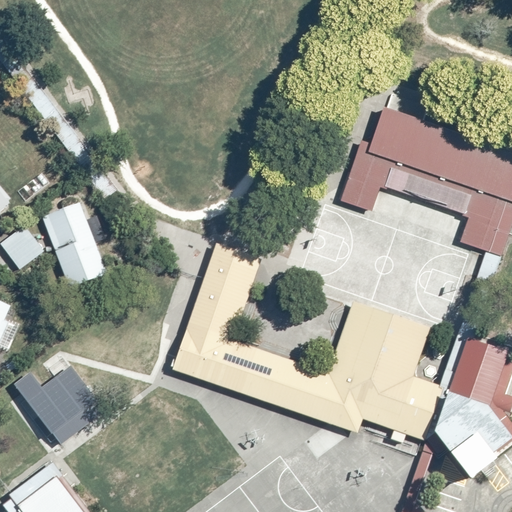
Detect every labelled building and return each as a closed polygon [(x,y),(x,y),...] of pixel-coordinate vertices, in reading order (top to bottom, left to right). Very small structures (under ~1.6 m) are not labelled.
[(500,255),(511,222),(511,143),(377,97),(356,158),(343,197),(377,209),(391,170),(468,197),(453,239),(500,255)] [(0,212),(9,205),(0,194),(0,212)] [(79,203),(43,218),(71,291),(108,276),(79,203)] [(28,228),(2,246),(21,272),(46,254),(28,228)] [(269,258),(218,241),(173,371),(416,455),(422,440),(426,442),(429,435),(447,384),(419,375),(435,331),(358,304),(332,378),(238,345),(269,258)] [(153,321),(130,290),(67,339),(65,337),(0,386),(0,403),(17,425),(33,413),(42,424),(68,404),(60,392),(110,353),(118,364),(135,352),(127,341),(153,321)] [(0,350),(10,355),(23,328),(6,320),(12,308),(0,302),(0,350)] [(511,439),(489,401),(447,384),(429,435),(462,480),(511,442),(511,439)] [(422,511),(416,505),(435,449),(422,445),(401,511),(422,511)] [(99,511),(50,447),(6,481),(29,511),(99,511)]
